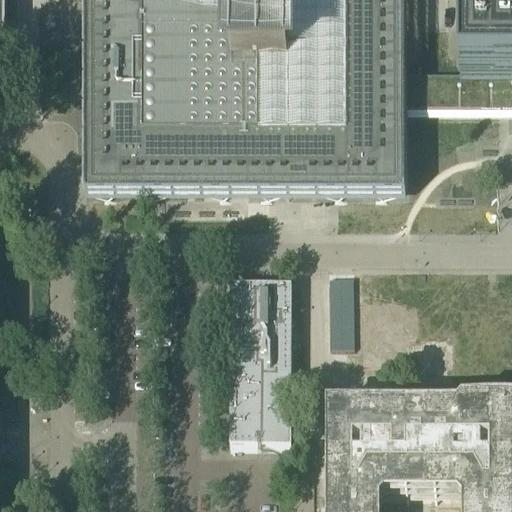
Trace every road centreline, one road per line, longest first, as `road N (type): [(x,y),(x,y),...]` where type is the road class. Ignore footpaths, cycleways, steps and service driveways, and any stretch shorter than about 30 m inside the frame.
road 1 (unclassified): [(64,256),(511,257)]
road 2 (unclassified): [(64,256),(60,511)]
road 3 (unknown): [(311,511),(299,257)]
road 4 (unclassified): [(27,138),(53,140),(62,164),(64,256)]
road 5 (unclassified): [(27,138),(27,0)]
